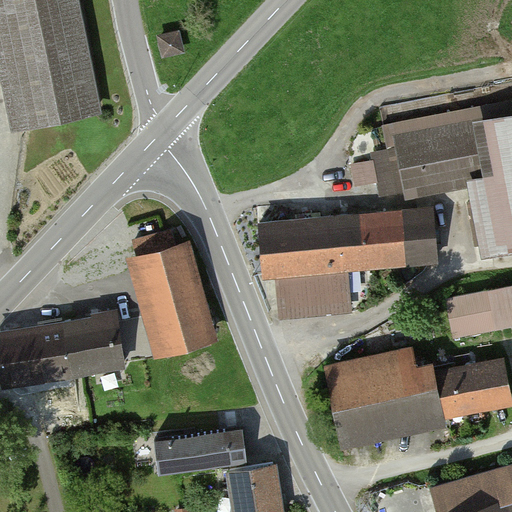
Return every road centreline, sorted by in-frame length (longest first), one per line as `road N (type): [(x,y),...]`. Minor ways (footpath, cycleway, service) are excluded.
road 1 (tertiary): [(335,511),(203,203),(162,132)]
road 2 (tertiary): [(162,132),(0,304)]
road 3 (track): [(323,487),(511,439)]
road 4 (tertiary): [(288,0),(162,132)]
road 5 (residential): [(0,387),(30,421),(59,511)]
road 6 (unclassified): [(126,0),(162,132)]
